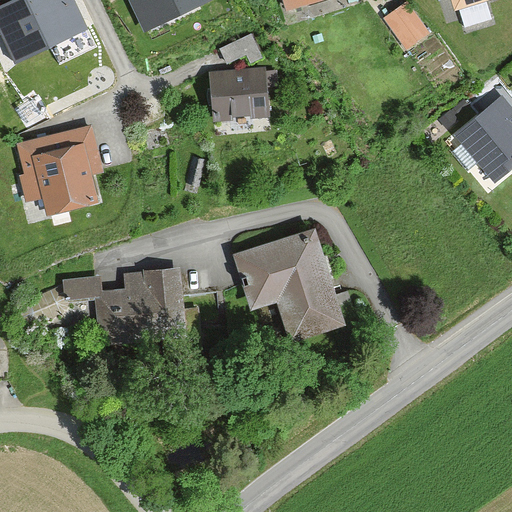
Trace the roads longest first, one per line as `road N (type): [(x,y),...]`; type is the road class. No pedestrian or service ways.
road 1 (residential): [(240,511),(511,309)]
road 2 (residential): [(0,426),(28,424),(84,446),(149,511)]
